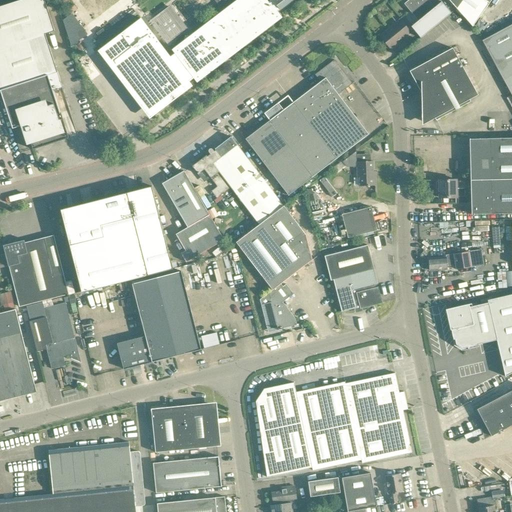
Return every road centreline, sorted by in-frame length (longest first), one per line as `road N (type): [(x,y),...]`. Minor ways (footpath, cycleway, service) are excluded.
road 1 (unclassified): [(0,195),(167,147),(337,21)]
road 2 (secondary): [(411,323),(399,117),(391,90),(337,21)]
road 3 (unclassified): [(0,427),(228,369)]
road 4 (secondary): [(450,511),(411,323)]
road 5 (unclassified): [(228,369),(411,323)]
road 6 (unclassified): [(249,511),(228,369)]
